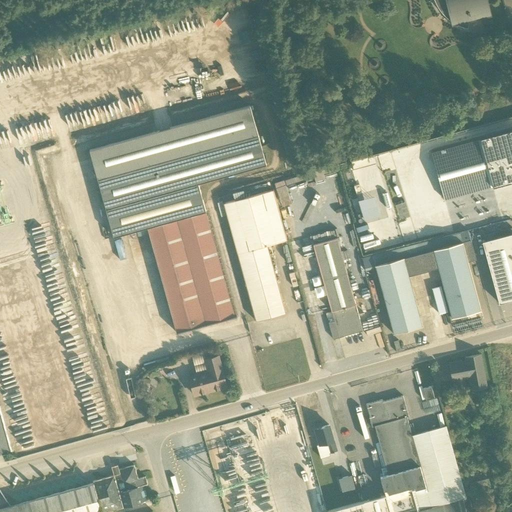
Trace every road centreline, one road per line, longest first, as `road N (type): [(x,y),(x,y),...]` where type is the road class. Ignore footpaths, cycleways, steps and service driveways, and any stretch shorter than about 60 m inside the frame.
road 1 (unknown): [(56,104),(131,341),(232,332),(265,400)]
road 2 (unknown): [(0,288),(35,430),(54,439),(73,426),(28,231)]
road 3 (unclassified): [(148,432),(511,331)]
road 4 (unknown): [(0,86),(140,55),(152,69),(142,87),(56,104)]
road 5 (unknown): [(511,204),(442,215),(419,192),(429,148),(511,121)]
road 6 (unclassified): [(0,474),(148,432)]
